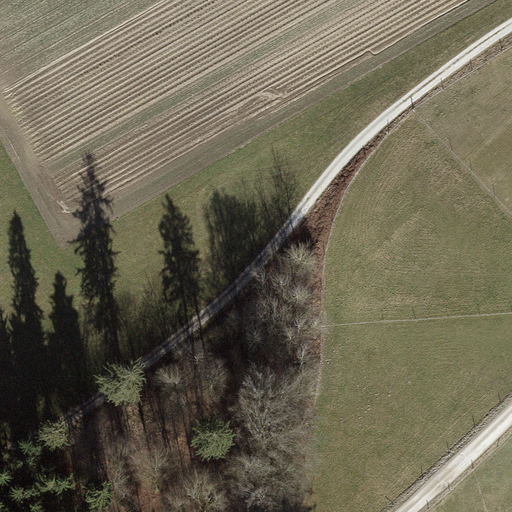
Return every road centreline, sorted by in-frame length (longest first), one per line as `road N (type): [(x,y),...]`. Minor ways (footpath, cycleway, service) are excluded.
road 1 (track): [(0,461),(84,423),(240,296),(377,124),(511,25)]
road 2 (track): [(511,414),(408,511)]
